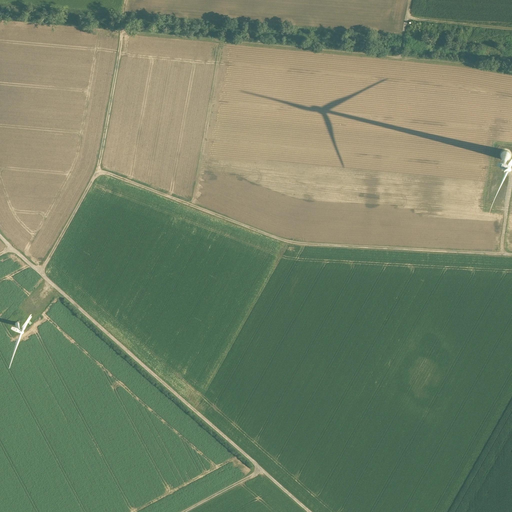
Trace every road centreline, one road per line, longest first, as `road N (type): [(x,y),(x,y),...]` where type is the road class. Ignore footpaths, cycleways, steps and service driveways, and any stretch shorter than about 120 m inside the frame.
road 1 (track): [(97,170),(280,240),(511,254)]
road 2 (track): [(511,70),(122,34)]
road 3 (track): [(39,273),(310,511)]
road 4 (track): [(126,0),(97,170),(39,273),(0,235)]
